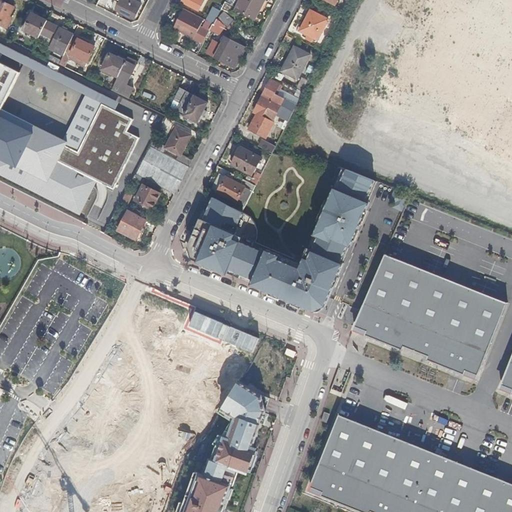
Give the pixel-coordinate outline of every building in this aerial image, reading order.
[(114,0),(110,9),(129,19),(136,4),(129,0),(114,0)] [(205,0),(178,0),(177,4),(194,13),(200,0),(205,0),(206,0),(205,0)] [(266,2),(262,0),(242,0),(235,12),(252,21),(257,13),(259,14),(266,2)] [(511,0),(415,0),(370,100),(511,162),(511,0)] [(10,8),(0,3),(0,27),(3,30),(8,21),(5,20),(10,8)] [(229,7),(222,3),(218,10),(225,14),(229,7)] [(200,21),(180,10),(170,31),(200,46),(206,34),(196,29),(200,21)] [(225,14),(218,10),(214,17),(210,26),(207,31),(215,36),(230,17),(225,14)] [(324,21),(307,12),(297,32),(314,41),(324,21)] [(41,22),(41,21),(27,14),(19,31),(33,38),(35,33),(41,22)] [(214,17),(208,15),(203,22),(210,26),(214,17)] [(41,22),(35,33),(49,39),(45,48),(59,55),(68,37),(68,35),(41,22)] [(90,49),(68,37),(59,55),(54,64),(60,67),(64,60),(78,69),(90,49)] [(210,46),(205,56),(230,70),(242,49),(221,38),(216,49),(210,46)] [(307,56),(291,48),(279,73),(295,81),(307,56)] [(104,53),(96,70),(112,77),(120,61),(104,53)] [(133,63),(121,57),(120,61),(112,77),(105,89),(122,98),(127,87),(122,84),(133,63)] [(0,177),(79,217),(97,181),(110,188),(138,136),(126,129),(132,117),(99,100),(75,149),(67,145),(72,135),(0,99),(0,98),(17,66),(0,58),(0,177)] [(268,80),(259,97),(291,113),(294,108),(279,100),(280,98),(271,94),(276,84),(268,80)] [(205,104),(177,89),(171,102),(178,105),(173,114),(194,125),(205,104)] [(291,113),(259,97),(249,115),(252,117),(245,132),(262,141),(270,126),(268,125),(275,113),(288,119),(291,113)] [(162,118),(158,125),(167,129),(171,123),(162,118)] [(188,138),(173,130),(161,151),(173,157),(176,159),(177,156),(188,138)] [(149,142),(147,147),(147,148),(151,150),(157,153),(159,147),(149,142)] [(238,147),(229,164),(250,175),(258,158),(238,147)] [(171,195),(185,168),(171,161),(157,153),(151,150),(147,148),(143,155),(139,162),(133,175),(150,184),(158,188),(171,195)] [(171,161),(185,168),(189,162),(177,156),(176,159),(173,157),(171,161)] [(253,243),(238,277),(237,280),(313,314),(314,314),(315,314),(316,314),(317,314),(318,314),(319,313),(320,313),(321,313),(321,312),(322,312),(323,312),(324,311),(325,310),(326,310),(326,309),(379,181),(341,166),(332,187),(325,184),(300,234),(304,236),(298,249),(294,247),(289,259),(253,243)] [(226,179),(223,177),(214,194),(233,203),(237,205),(234,210),(240,213),(250,193),(254,186),(240,179),(232,174),(230,178),(227,176),(226,179)] [(155,194),(158,188),(150,184),(133,175),(131,179),(140,184),(131,201),(149,210),(157,195),(155,194)] [(222,204),(204,195),(200,202),(197,200),(176,240),(182,257),(211,269),(240,213),(234,210),(222,204)] [(395,197),(392,209),(401,211),(404,200),(395,197)] [(133,241),(145,218),(127,208),(126,212),(124,212),(114,231),(133,241)] [(240,213),(211,269),(217,272),(218,268),(238,277),(253,243),(253,242),(254,240),(255,237),(255,235),(255,232),(254,230),(254,227),(253,225),(252,223),(250,221),(248,219),(247,217),(244,216),(240,213)] [(475,382),(509,301),(385,248),(350,326),(475,382)] [(511,347),(497,388),(511,393),(511,347)] [(162,396),(168,399),(172,393),(179,397),(202,358),(188,350),(162,396)] [(254,447),(271,397),(263,396),(234,377),(217,407),(230,414),(214,442),(205,471),(195,468),(181,511),(222,511),(232,486),(234,486),(240,469),(249,472),(257,447),(254,447)] [(511,511),(511,473),(338,404),(306,488),(369,511),(511,511)] [(170,416),(156,407),(144,426),(157,435),(170,416)] [(0,472),(41,494),(67,442),(14,415),(0,442),(0,472)] [(94,452),(93,467),(102,467),(103,453),(94,452)] [(111,511),(93,503),(88,511),(111,511)]
